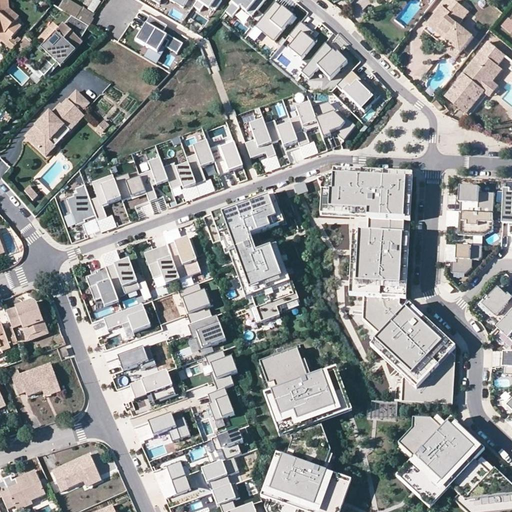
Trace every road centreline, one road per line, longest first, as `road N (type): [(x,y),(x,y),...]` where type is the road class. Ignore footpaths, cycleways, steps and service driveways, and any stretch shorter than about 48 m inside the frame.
road 1 (residential): [(434,162),(328,161),(45,267)]
road 2 (residential): [(307,0),(434,121),(434,162)]
road 3 (residential): [(45,267),(104,420)]
road 4 (residential): [(434,162),(430,292),(452,313)]
road 5 (residential): [(452,313),(472,336),(480,417),(511,447)]
